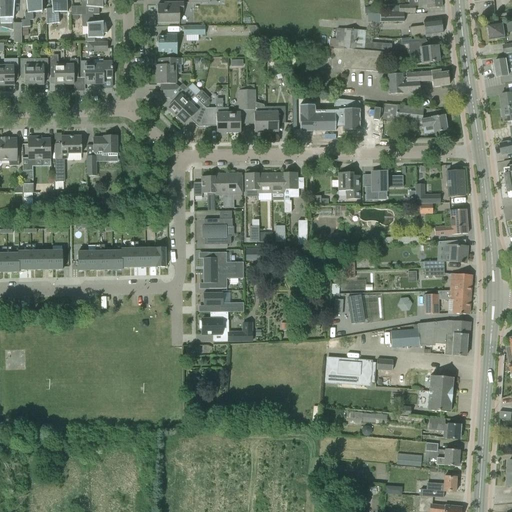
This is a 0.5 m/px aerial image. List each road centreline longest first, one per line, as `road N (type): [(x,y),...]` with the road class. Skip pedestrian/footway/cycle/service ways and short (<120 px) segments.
road 1 (residential): [(480,150),(179,158)]
road 2 (tertiary): [(480,511),(493,296)]
road 3 (residential): [(0,293),(176,288)]
road 4 (tertiary): [(480,150),(459,0)]
road 5 (tertiary): [(493,296),(480,150)]
road 6 (residential): [(130,110),(0,113)]
road 7 (residential): [(179,158),(176,288)]
